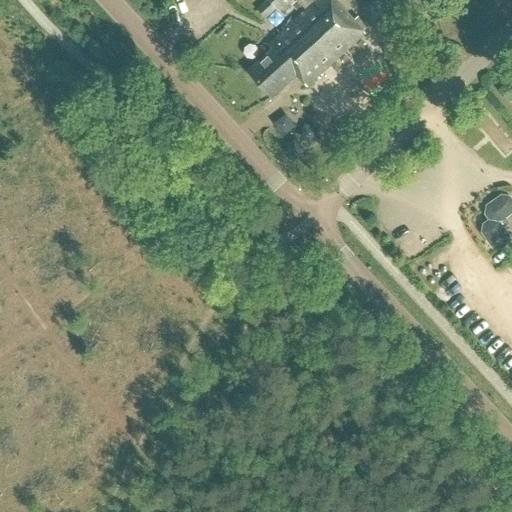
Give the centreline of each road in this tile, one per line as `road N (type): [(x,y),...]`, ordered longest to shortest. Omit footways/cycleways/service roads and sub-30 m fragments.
road 1 (tertiary): [(511,441),(338,251),(316,212)]
road 2 (tertiary): [(316,212),(278,187),(107,0)]
road 3 (unclassified): [(316,212),(511,30)]
